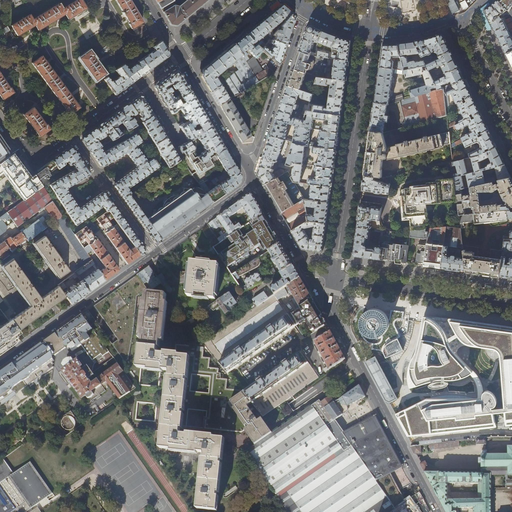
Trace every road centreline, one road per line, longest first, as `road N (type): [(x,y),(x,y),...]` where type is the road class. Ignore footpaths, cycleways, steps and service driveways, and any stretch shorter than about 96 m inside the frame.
road 1 (residential): [(437,511),(330,312),(334,279)]
road 2 (tertiary): [(368,31),(334,279)]
road 3 (residential): [(0,365),(155,253)]
road 4 (tertiary): [(334,279),(511,303)]
road 5 (residential): [(248,173),(305,7)]
road 6 (residential): [(71,136),(155,253)]
road 7 (residential): [(248,173),(179,56)]
road 8 (residential): [(334,279),(305,270),(253,181)]
road 9 (residential): [(459,13),(511,123)]
road 10 (residential): [(155,253),(253,181)]
